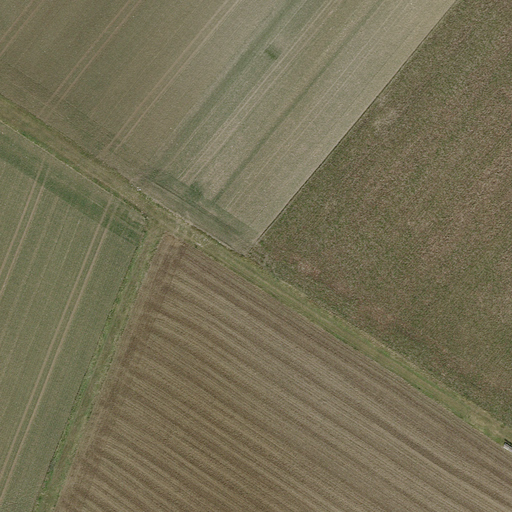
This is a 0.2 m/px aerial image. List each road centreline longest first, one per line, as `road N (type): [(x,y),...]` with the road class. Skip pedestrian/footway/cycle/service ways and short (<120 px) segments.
road 1 (track): [(511,446),(0,112)]
road 2 (track): [(47,511),(162,218)]
